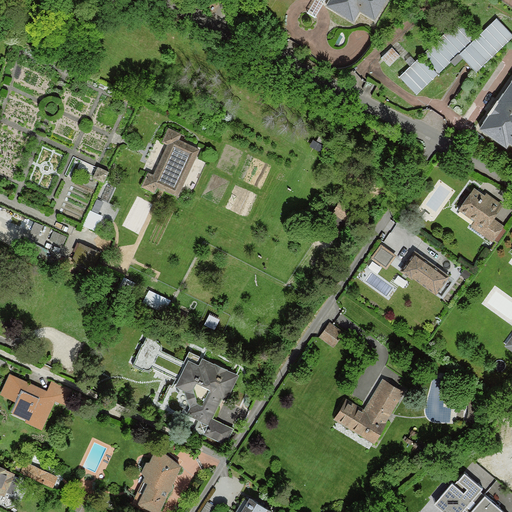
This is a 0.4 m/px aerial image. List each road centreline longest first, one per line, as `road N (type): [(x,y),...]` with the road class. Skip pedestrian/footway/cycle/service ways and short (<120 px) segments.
road 1 (residential): [(439,138),(226,459)]
road 2 (residential): [(439,138),(163,0)]
road 3 (residential): [(226,459),(0,352)]
